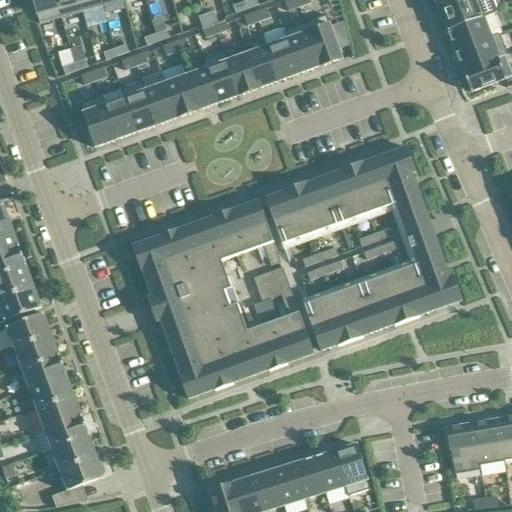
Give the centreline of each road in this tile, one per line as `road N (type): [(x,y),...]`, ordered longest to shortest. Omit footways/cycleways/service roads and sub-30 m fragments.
road 1 (residential): [(148,467),(397,398),(511,378)]
road 2 (residential): [(58,221),(148,467)]
road 3 (residential): [(428,93),(511,332)]
road 4 (residential): [(0,62),(58,221)]
road 5 (residential): [(286,136),(428,93)]
road 6 (residential): [(58,221),(189,170)]
